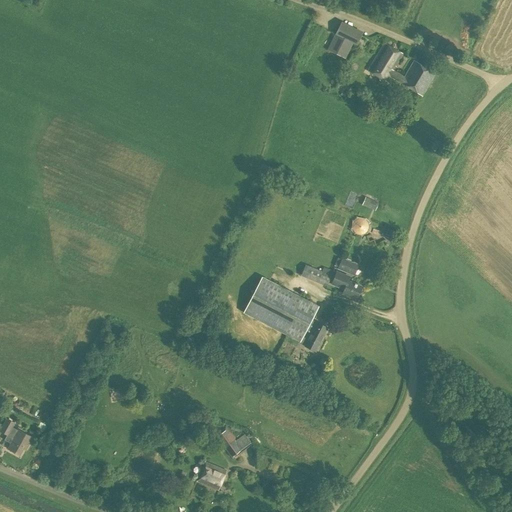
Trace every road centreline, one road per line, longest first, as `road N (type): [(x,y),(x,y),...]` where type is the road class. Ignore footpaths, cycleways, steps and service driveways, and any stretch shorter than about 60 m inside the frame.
road 1 (unclassified): [(332,511),(410,397),(399,298),(415,221),(451,150),(496,88),(511,79)]
road 2 (track): [(409,346),(423,347),(511,411)]
